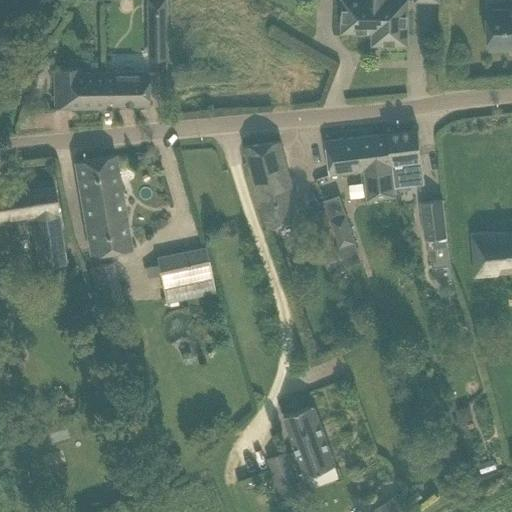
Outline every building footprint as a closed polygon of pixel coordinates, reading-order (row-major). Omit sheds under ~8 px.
[(146,0),(147,45),(166,45),(165,0),(146,0)] [(407,45),(407,0),(342,0),(342,32),(382,33),(382,45),(407,45)] [(511,9),(487,11),(489,49),(511,48),(511,9)] [(229,31),(222,95),(254,98),(256,78),(296,82),(299,52),(259,47),(260,35),(229,31)] [(54,109),(101,108),(101,73),(83,73),(83,68),(53,69),(54,109)] [(43,72),(33,70),(28,87),(38,89),(43,72)] [(101,73),(101,108),(148,107),(148,72),(101,73)] [(388,134),(387,133),(391,164),(395,186),(425,184),(422,160),(418,130),(388,134)] [(396,197),(395,186),(391,164),(387,133),(325,141),(328,161),(330,177),(364,172),(368,201),(396,197)] [(266,229),(285,224),(300,219),(280,141),(244,147),(266,229)] [(130,248),(114,155),(75,162),(91,254),(130,248)] [(53,180),(0,188),(0,222),(32,218),(34,231),(29,232),(34,258),(68,253),(63,220),(59,221),(53,180)] [(451,265),(443,199),(422,202),(426,236),(429,236),(433,267),(451,265)] [(313,214),(322,242),(335,238),(325,209),(313,214)] [(346,213),(330,218),(339,246),(355,240),(346,213)] [(511,234),(475,236),(477,277),(499,276),(498,274),(511,273),(511,234)] [(203,249),(159,260),(168,303),(195,296),(214,292),(203,249)] [(89,269),(100,308),(124,301),(113,262),(89,269)] [(17,366),(43,366),(42,317),(17,317),(17,366)] [(334,464),(313,404),(283,415),(306,474),(334,464)] [(125,418),(119,420),(125,441),(132,439),(125,418)] [(285,452),(267,459),(283,500),(301,493),(285,452)] [(399,493),(372,511),(410,511),(411,511),(399,493)]
